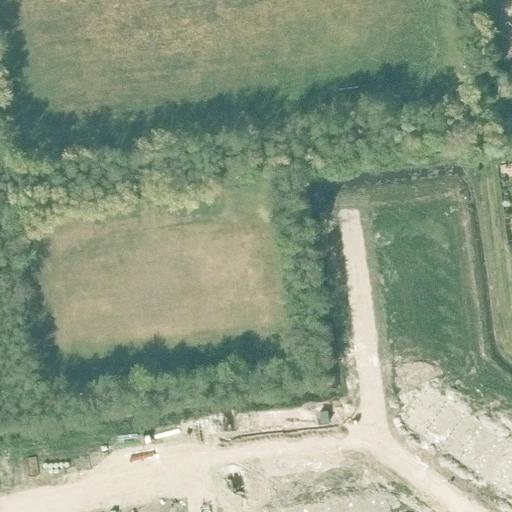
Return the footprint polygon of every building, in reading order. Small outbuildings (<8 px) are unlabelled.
[(422,387),(401,419),(420,432),(442,400),(422,387)] [(442,400),(420,432),(438,444),(460,412),(442,400)] [(460,412),(438,444),(456,456),(478,424),(460,412)] [(478,424),(456,456),(474,468),(495,436),(478,424)] [(511,447),(495,436),(474,468),(492,480),(511,450),(511,447)] [(511,450),(492,480),(511,494),(511,492),(511,450)] [(379,511),(377,496),(345,500),(346,511),(379,511)] [(346,511),(345,500),(323,503),(323,511),(346,511)] [(323,511),(323,503),(300,506),(300,511),(323,511)]
